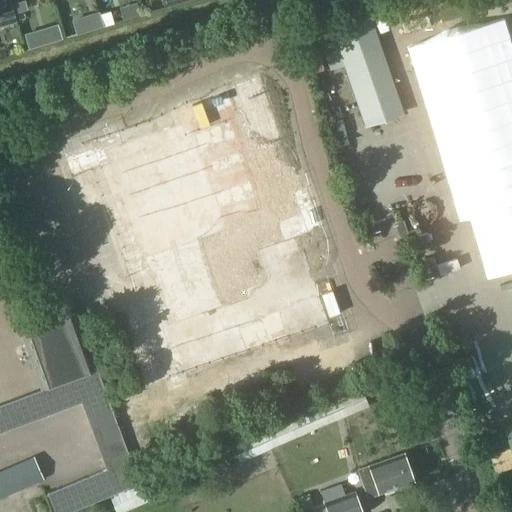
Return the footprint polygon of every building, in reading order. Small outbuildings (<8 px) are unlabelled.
[(0,25),(16,21),(10,4),(0,6),(0,25)] [(402,111),(365,4),(328,18),(365,125),(402,111)] [(23,34),(28,49),(62,38),(58,23),(23,34)] [(273,343),(321,328),(298,252),(313,247),(315,227),(303,190),(286,189),(253,80),(175,104),(179,118),(179,128),(180,128),(96,154),(89,132),(51,144),(73,212),(98,204),(130,306),(121,309),(119,339),(124,354),(143,348),(147,348),(146,356),(124,363),(134,395),(299,344),(273,343)] [(368,214),(388,208),(380,185),(361,192),(368,214)] [(403,219),(395,222),(394,222),(398,236),(407,233),(403,219)] [(20,332),(40,388),(50,385),(65,379),(96,368),(76,312),(20,332)] [(65,379),(73,405),(81,402),(86,416),(110,405),(107,396),(96,368),(65,379)] [(50,385),(59,410),(73,405),(65,379),(50,385)] [(41,389),(36,391),(45,416),(59,410),(50,385),(40,388),(41,389)] [(239,462),(268,449),(268,448),(369,406),(361,388),(232,444),(239,462)] [(22,397),(30,421),(45,416),(36,391),(22,397)] [(8,402),(16,427),(30,421),(22,397),(8,402)] [(0,404),(0,426),(2,432),(16,427),(8,402),(0,404)] [(110,405),(86,416),(91,429),(115,419),(110,405)] [(115,419),(91,429),(96,444),(121,434),(120,433),(115,419)] [(96,444),(101,457),(126,447),(121,434),(96,444)] [(106,469),(101,471),(111,495),(139,483),(126,447),(101,457),(106,469)] [(406,464),(402,453),(358,469),(367,496),(398,485),(401,493),(413,489),(410,481),(412,481),(411,478),(414,474),(412,468),(406,464)] [(0,497),(43,479),(33,456),(0,470),(0,497)] [(101,471),(88,477),(97,501),(111,495),(101,471)] [(88,477),(74,482),(84,506),(97,501),(88,477)] [(74,482),(59,488),(68,511),(70,511),(84,506),(74,482)] [(344,494),(340,483),(319,491),(326,511),(361,511),(354,491),(344,494)] [(68,511),(59,488),(47,494),(54,511),(68,511)]
